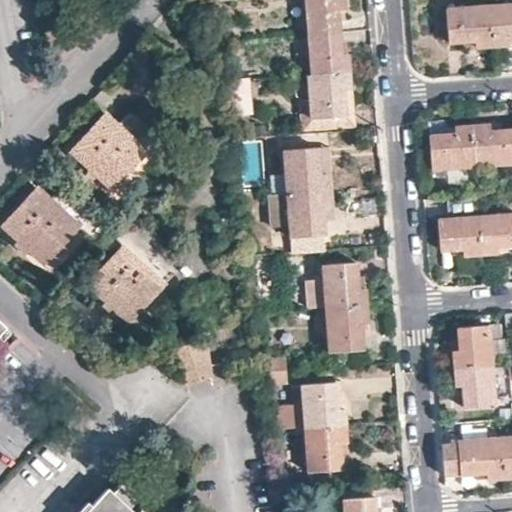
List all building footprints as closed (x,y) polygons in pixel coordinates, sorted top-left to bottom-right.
[(307,0),(310,33),(340,31),(339,16),(338,7),(345,6),(344,0),(307,0)] [(511,1),(491,3),(493,43),(509,42),(509,35),(511,35),(511,1)] [(493,43),(491,3),(448,6),(449,23),(450,40),(456,39),(465,39),(477,38),(477,44),(493,43)] [(310,33),(313,72),(350,70),(349,54),(341,54),(340,44),(340,31),(310,33)] [(313,72),(309,73),(311,99),(311,106),(307,106),(308,117),(345,114),(344,86),(351,85),(350,70),(313,72)] [(345,114),(308,117),(307,106),(311,106),(311,99),(301,99),(303,131),(353,128),(352,101),(351,85),(344,86),(345,114)] [(250,120),(247,89),(233,90),(235,121),(250,120)] [(156,159),(169,145),(132,111),(119,125),(108,115),(92,132),(75,151),(116,190),(134,169),(150,153),(156,159)] [(477,164),(474,126),(460,127),(460,133),(456,133),(451,134),(450,119),(440,120),(432,120),(433,146),(434,167),(477,164)] [(492,124),(474,126),(477,164),(511,161),(511,128),(499,130),(492,130),(492,124)] [(267,153),(266,134),(239,136),(240,155),(267,153)] [(331,159),(331,146),(318,147),(320,174),(328,174),(332,174),(331,159)] [(288,192),(328,189),(328,174),(320,174),(318,147),(285,149),(287,172),(288,192)] [(288,192),(287,172),(271,174),(273,193),(288,192)] [(187,264),(132,210),(115,228),(91,207),(66,183),(53,197),(41,187),(23,207),(6,226),(47,264),(81,228),(99,246),(105,240),(119,253),(108,266),(92,282),(100,291),(113,302),(133,321),(172,281),(187,264)] [(330,207),(328,189),(288,192),(291,224),(292,235),(325,233),(324,219),(323,207),(330,207)] [(291,224),(288,192),(273,193),(269,193),(271,226),(291,224)] [(511,212),(480,215),(483,252),(497,251),(497,244),(511,243),(511,212)] [(483,252),(480,215),(439,218),(440,233),(441,248),(450,248),(459,247),(466,247),(467,253),(483,252)] [(327,304),(327,307),(368,304),(367,287),(360,287),(359,275),(358,259),(324,261),(325,277),(310,278),(313,305),(327,304)] [(368,304),(327,307),(331,348),(364,346),(363,333),(362,320),(369,319),(368,304)] [(492,321),(492,314),(475,316),(476,323),(492,321)] [(0,337),(9,328),(0,320),(0,337)] [(496,322),(490,323),(461,325),(462,343),(463,347),(463,352),(456,352),(457,367),(494,364),(491,338),(504,337),(502,322),(496,322)] [(437,338),(438,345),(462,343),(461,325),(441,327),(440,330),(439,332),(438,335),(437,338)] [(214,376),(203,342),(182,350),(192,381),(193,385),(195,384),(214,376)] [(266,357),(269,370),(288,369),(288,356),(266,357)] [(494,364),(457,367),(458,382),(464,382),(465,398),(465,406),(496,404),(494,364)] [(269,370),(271,382),(289,381),(288,369),(269,370)] [(290,404),(292,429),(306,428),(348,425),(347,408),(338,408),(338,382),(337,381),(336,381),(303,383),(305,403),(293,404),(290,404)] [(347,398),(346,381),(338,381),(338,382),(338,408),(347,408),(347,398)] [(293,404),(305,403),(303,383),(292,384),(293,404)] [(290,404),(274,405),(278,430),(292,429),(290,404)] [(348,425),(306,428),(309,469),(342,468),(341,457),(341,441),(348,440),(348,425)] [(511,435),(503,436),(506,476),(511,475),(511,435)] [(445,457),(446,473),(457,472),(478,471),(488,470),(488,477),(506,476),(503,436),(458,438),(458,441),(444,442),(445,457)] [(284,470),(287,486),(297,485),(301,485),(300,469),(284,470)] [(287,486),(289,498),(297,497),(297,485),(287,486)] [(137,511),(112,488),(89,511),(137,511)] [(346,511),(377,511),(377,509),(376,495),(348,496),(347,496),(346,497),(346,498),(346,511)] [(0,511),(9,511),(0,503),(0,511)]
